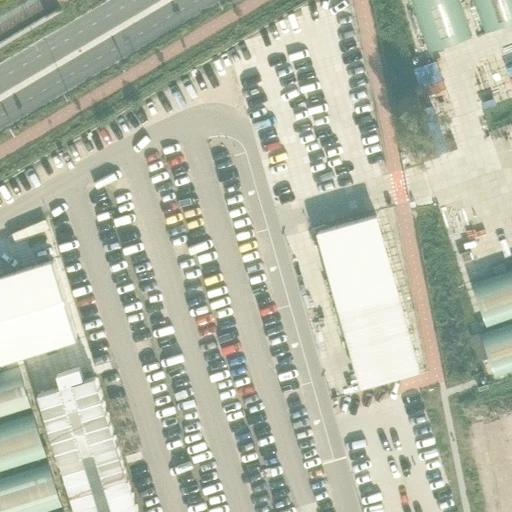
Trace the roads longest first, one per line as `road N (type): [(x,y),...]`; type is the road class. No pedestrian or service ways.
road 1 (secondary): [(0,102),(183,0)]
road 2 (secondary): [(130,0),(0,76)]
